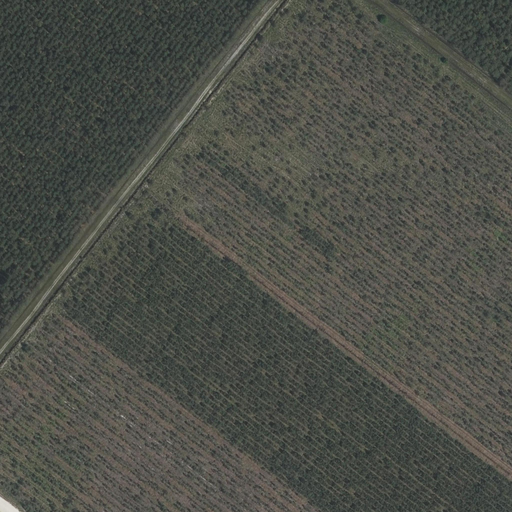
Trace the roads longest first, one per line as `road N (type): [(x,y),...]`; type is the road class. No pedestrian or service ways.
road 1 (track): [(277,0),(0,351)]
road 2 (track): [(511,101),(380,0)]
